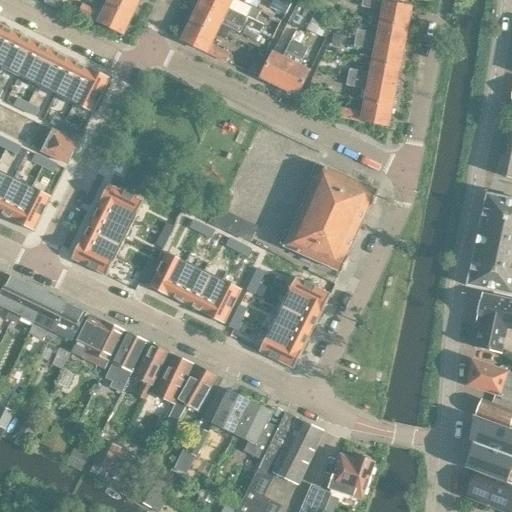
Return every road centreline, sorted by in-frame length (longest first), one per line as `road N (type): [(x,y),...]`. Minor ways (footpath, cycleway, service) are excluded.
road 1 (residential): [(440,511),(457,284),(507,0)]
road 2 (residential): [(310,401),(38,266)]
road 3 (residential): [(408,173),(148,48)]
road 4 (residential): [(310,401),(408,173)]
road 5 (residential): [(38,266),(137,69)]
road 6 (residential): [(0,2),(137,69)]
road 7 (residential): [(408,173),(435,24)]
